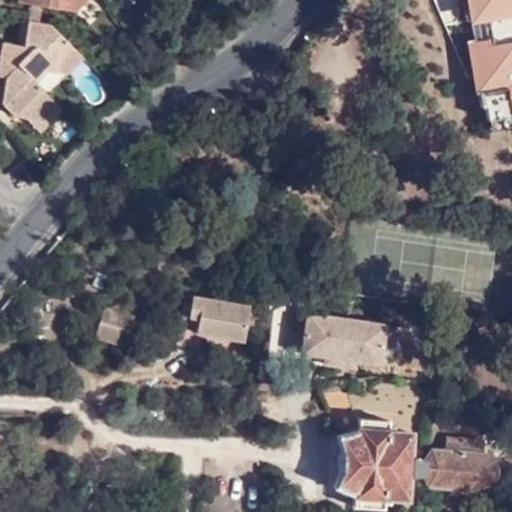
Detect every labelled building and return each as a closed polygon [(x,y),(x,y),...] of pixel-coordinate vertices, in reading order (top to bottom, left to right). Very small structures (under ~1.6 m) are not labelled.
[(22,0),(73,10),(83,0),(22,0)] [(457,20),(455,0),(435,0),(437,21),(457,20)] [(0,56),(17,60),(35,78),(45,67),(66,70),(81,55),(49,23),(22,18),(19,33),(24,34),(23,44),(17,42),(0,39),(0,56)] [(33,79),(35,78),(17,60),(0,56),(0,90),(4,91),(0,100),(13,112),(24,114),(32,116),(43,116),(57,103),(33,79)] [(511,65),(511,66),(511,72),(511,84),(493,88),(496,102),(506,99),(511,105),(511,65)] [(483,114),(479,94),(421,107),(425,125),(483,114)] [(60,106),(57,103),(43,116),(32,116),(24,114),(39,129),(60,106)] [(195,332),(243,340),(250,303),(184,292),(179,322),(196,325),(195,332)] [(102,308),(94,341),(123,348),(131,315),(102,308)] [(309,313),(302,353),(326,357),(327,358),(379,366),(386,327),(309,313)] [(326,357),(324,365),(354,370),(355,363),(327,358),(326,357)] [(424,478),(425,464),(420,461),(409,459),(410,436),(389,436),(388,423),(359,419),(356,430),(338,437),(342,468),(336,488),(352,495),(352,505),(378,507),(379,499),(405,499),(407,477),(424,478)] [(433,449),(425,464),(424,478),(428,473),(431,490),(491,492),(498,480),(498,467),(494,454),(485,453),(485,439),(456,437),(456,451),(433,449)]
